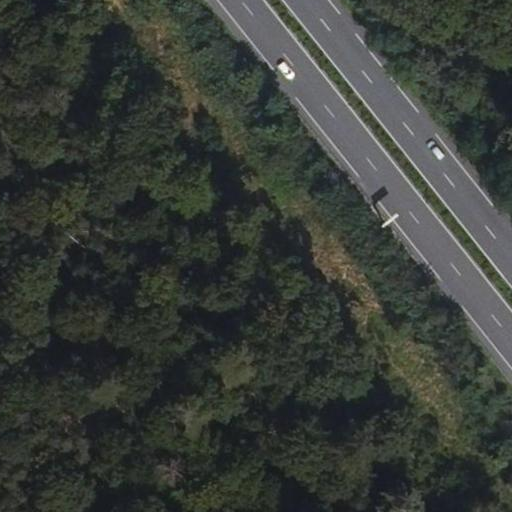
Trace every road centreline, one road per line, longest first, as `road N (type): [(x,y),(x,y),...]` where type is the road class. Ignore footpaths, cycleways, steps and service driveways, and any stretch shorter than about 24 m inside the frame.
road 1 (primary): [(239,0),(511,341)]
road 2 (primary): [(511,263),(301,0)]
